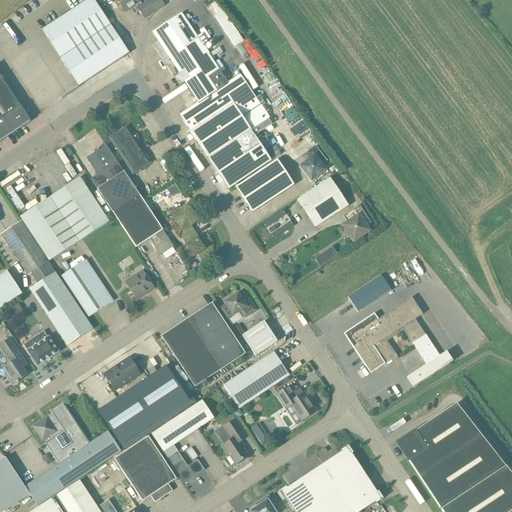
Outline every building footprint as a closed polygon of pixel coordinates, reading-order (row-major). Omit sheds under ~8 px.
[(78,85),(132,54),(101,0),(88,0),(43,26),(78,85)] [(150,0),(143,5),(139,0),(116,0),(125,13),(135,6),(137,8),(144,19),(165,6),(160,0),(150,0)] [(215,3),(211,5),(218,15),(215,17),(235,47),(244,41),(229,19),(215,3)] [(197,38),(181,14),(161,27),(153,33),(159,42),(153,45),(160,56),(173,77),(179,86),(185,83),(198,103),(180,115),(191,132),(209,159),(229,189),(237,184),(271,161),(260,145),(254,136),(251,131),(269,119),(257,101),(256,99),(251,92),(240,75),(228,84),(218,69),(223,65),(220,60),(215,64),(212,60),(207,52),(202,45),(197,38)] [(197,38),(202,45),(207,42),(202,35),(197,38)] [(207,52),(212,60),(218,57),(212,49),(207,52)] [(0,139),(29,120),(24,112),(23,113),(20,109),(22,108),(0,75),(0,139)] [(260,96),(256,99),(257,101),(261,107),(266,104),(260,96)] [(151,163),(127,127),(109,139),(129,168),(124,171),(128,177),(133,174),(133,175),(151,163)] [(254,136),(260,145),(265,141),(259,133),(254,136)] [(91,179),(116,218),(136,248),(149,239),(160,256),(174,247),(106,145),(86,159),(97,175),(91,179)] [(327,161),(315,146),(306,154),(309,159),(299,167),(311,182),(325,171),(321,166),(327,161)] [(283,170),(277,160),(235,188),(252,213),(294,186),(283,170)] [(2,182),(8,192),(30,178),(23,168),(2,182)] [(348,206),(330,179),(297,201),(315,228),(348,206)] [(175,184),(167,190),(171,197),(180,191),(175,184)] [(188,205),(172,215),(182,231),(190,226),(198,221),(188,205)] [(352,220),(342,226),(353,242),(361,237),(369,232),(366,227),(371,224),(359,206),(356,208),(348,213),(352,220)] [(116,218),(135,249),(136,248),(116,218)] [(47,264),(20,222),(0,235),(28,277),(47,264)] [(197,239),(187,247),(194,257),(199,253),(205,262),(196,267),(197,268),(205,262),(209,259),(211,256),(212,251),(213,247),(212,242),(209,238),(207,234),(207,235),(209,238),(200,244),(197,239)] [(339,253),(349,246),(344,239),(335,246),(339,253)] [(333,259),(328,251),(315,259),(320,267),(333,259)] [(114,301),(86,260),(61,277),(83,310),(89,318),(114,301)] [(15,285),(6,271),(1,275),(0,275),(0,308),(22,295),(15,285)] [(149,280),(143,271),(125,283),(135,299),(146,291),(148,293),(154,289),(149,280)] [(93,330),(55,273),(54,274),(37,285),(38,285),(30,290),(67,347),(93,330)] [(364,286),(348,297),(358,312),(374,301),(364,286)] [(244,303),(238,294),(224,303),(226,305),(220,309),(227,320),(240,312),(246,317),(256,311),(249,300),(244,303)] [(374,314),(352,329),(344,334),(370,374),(384,365),(386,367),(394,362),(398,359),(387,342),(403,331),(412,344),(426,366),(439,357),(425,335),(415,320),(422,315),(411,298),(378,320),(374,314)] [(245,354),(212,304),(161,337),(195,388),(245,354)] [(277,342),(264,322),(242,336),(256,356),(277,342)] [(239,324),(231,329),(237,338),(245,333),(239,324)] [(47,338),(43,332),(24,346),(37,366),(59,352),(49,337),(47,338)] [(24,362),(9,339),(0,344),(0,346),(11,363),(3,369),(7,374),(5,375),(12,385),(16,382),(17,384),(19,382),(18,381),(26,376),(19,365),(24,362)] [(453,362),(446,352),(439,357),(426,366),(416,373),(407,378),(413,388),(422,382),(453,362)] [(289,376),(274,353),(223,386),(239,409),(289,376)] [(140,375),(129,358),(104,375),(115,391),(140,375)] [(171,376),(166,367),(99,412),(121,445),(188,401),(171,376)] [(292,394),(288,387),(277,395),(287,409),(292,406),(302,421),(315,412),(303,394),(295,400),(292,394)] [(467,392),(454,397),(456,402),(469,396),(467,392)] [(214,419),(202,401),(152,435),(163,452),(214,419)] [(5,458),(29,495),(30,495),(37,507),(121,452),(108,432),(90,444),(62,402),(50,410),(53,415),(48,418),(47,417),(32,427),(42,442),(44,441),(46,444),(45,444),(59,465),(25,487),(5,458)] [(511,511),(511,475),(457,404),(397,444),(442,511),(511,511)] [(223,428),(215,433),(224,445),(221,447),(233,465),(241,460),(242,461),(248,457),(239,443),(247,438),(241,430),(235,420),(223,428)] [(259,424),(251,429),(255,434),(262,429),(259,424)] [(176,479),(148,437),(114,460),(142,502),(150,496),(155,503),(173,491),(168,485),(176,479)] [(314,471),(341,511),(360,511),(374,503),(375,505),(383,499),(378,492),(377,493),(352,455),(353,454),(348,446),(341,451),(342,453),(314,471)] [(187,467),(178,452),(167,459),(179,476),(184,484),(204,471),(199,462),(198,461),(187,467)] [(195,452),(190,456),(193,461),(198,457),(195,452)] [(0,511),(3,511),(29,495),(5,458),(0,461),(0,511)] [(102,467),(82,480),(93,497),(113,483),(102,467)] [(279,492),(283,499),(285,499),(293,511),(341,511),(314,471),(287,489),(286,487),(279,492)] [(100,511),(79,481),(54,498),(64,511),(100,511)] [(274,511),(273,508),(275,507),(268,496),(259,503),(260,505),(250,511),(249,511),(274,511)] [(32,511),(61,511),(53,499),(32,511)] [(116,511),(109,500),(99,507),(102,511),(116,511)]
